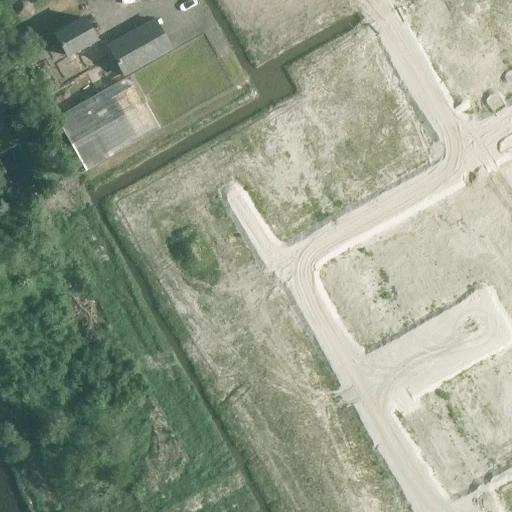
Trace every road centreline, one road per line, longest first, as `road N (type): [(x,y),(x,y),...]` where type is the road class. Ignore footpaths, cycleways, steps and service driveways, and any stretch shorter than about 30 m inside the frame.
road 1 (residential): [(294,266),(427,511)]
road 2 (residential): [(466,164),(294,266)]
road 3 (residential): [(466,164),(373,0)]
road 4 (residential): [(222,175),(267,260),(294,266)]
